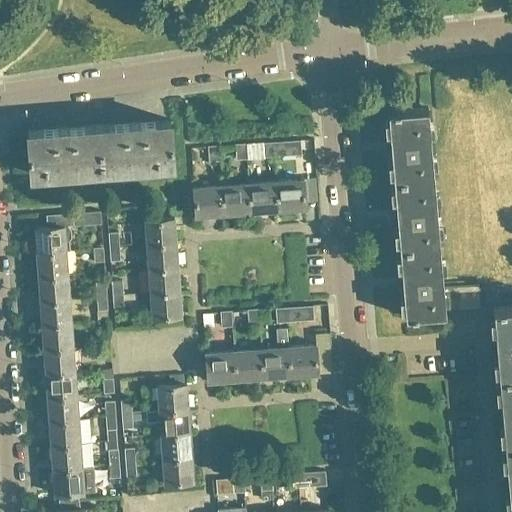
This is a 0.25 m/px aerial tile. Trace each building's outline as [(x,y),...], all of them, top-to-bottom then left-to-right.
[(433,178),(427,108),(398,110),(393,110),(393,111),(387,111),(390,141),(385,141),(385,142),(385,151),(385,152),(391,151),(393,181),(433,178)] [(173,163),(170,120),(98,125),(101,168),(173,163)] [(101,168),(98,125),(26,130),(29,174),(101,168)] [(301,154),(300,140),(273,142),(274,156),(301,154)] [(274,156),(273,142),(262,143),(263,157),(274,156)] [(246,159),(245,144),(235,145),(236,159),(246,159)] [(219,160),(218,146),(208,147),(209,161),(219,160)] [(276,180),(278,208),(304,206),(304,208),(306,208),(303,178),(302,178),(302,179),(276,181),(276,180)] [(439,246),(436,212),(433,178),(393,181),(396,208),(390,208),(390,209),(391,219),(391,220),(397,219),(399,249),(439,246)] [(278,208),(276,180),(275,180),(275,181),(249,183),(249,182),(248,182),(251,210),(277,208),(277,210),(278,210),(278,208)] [(251,212),(251,210),(248,182),(247,182),(247,183),(222,185),(222,184),(221,184),(223,213),(224,213),(224,212),(249,210),(249,212),(251,212)] [(196,214),(222,212),(222,213),(223,213),(221,184),(220,184),(220,185),(194,187),(194,186),(193,186),(195,216),(196,216),(196,214)] [(100,211),(72,213),(73,224),(73,225),(73,226),(101,224),(100,211)] [(174,243),(173,219),(174,218),(174,217),(144,219),(144,221),(146,221),(147,245),(174,243)] [(64,251),(64,252),(69,251),(69,241),(71,237),(71,230),(66,225),(60,225),(34,228),(34,229),(36,253),(64,251)] [(118,246),(117,232),(107,233),(108,247),(118,246)] [(176,267),(174,243),(147,245),(149,269),(176,267)] [(119,261),(118,246),(108,247),(109,262),(119,261)] [(442,287),(439,246),(399,249),(402,276),(396,276),(397,277),(397,286),(397,288),(403,287),(405,316),(410,316),(411,317),(417,316),(445,313),(444,311),(442,287)] [(103,262),(102,248),(92,249),(93,263),(103,262)] [(66,276),(64,252),(64,251),(36,253),(38,278),(66,276)] [(178,291),(176,267),(149,269),(151,293),(178,291)] [(67,300),(66,276),(38,278),(39,285),(40,302),(67,300)] [(122,295),(121,280),(111,281),(112,295),(122,295)] [(106,296),(105,282),(94,282),(96,297),(106,296)] [(481,308),(479,286),(479,284),(466,285),(469,309),(481,308)] [(469,309),(466,285),(454,286),(457,310),(469,309)] [(457,310),(454,286),(442,287),(444,311),(457,310)] [(179,314),(178,291),(151,293),(152,315),(151,316),(151,317),(181,315),(181,314),(179,314)] [(123,309),(122,295),(112,295),(113,310),(123,309)] [(107,310),(106,296),(96,297),(97,311),(107,310)] [(69,324),(67,300),(40,302),(42,326),(69,324)] [(313,320),(313,305),(285,307),(286,322),(313,320)] [(511,375),(511,305),(503,307),(503,306),(498,306),(498,307),(492,308),(494,329),(495,337),(496,346),(498,377),(511,375)] [(286,322),(285,307),(275,308),(276,322),(286,322)] [(248,324),(259,323),(258,309),(247,310),(248,324)] [(231,325),(230,311),(220,312),(221,326),(231,325)] [(71,348),(69,324),(42,326),(44,350),(71,348)] [(110,344),(109,330),(98,331),(99,345),(110,344)] [(111,358),(110,344),(99,345),(100,358),(111,358)] [(318,374),(315,344),(314,344),(315,346),(289,348),(288,346),(290,376),(291,376),(291,374),(316,372),(317,374),(318,374)] [(290,376),(288,346),(287,346),(287,348),(261,350),(261,348),(263,378),(263,376),(289,374),(289,376),(290,376)] [(73,372),(71,348),(44,350),(46,375),(73,372)] [(263,378),(261,348),(260,348),(260,350),(234,352),(234,350),(233,350),(236,380),(236,378),(262,376),(262,378),(263,378)] [(205,352),(207,382),(208,382),(208,380),(234,378),(234,380),(236,380),(233,350),(232,350),(232,352),(206,354),(206,352),(205,352)] [(75,397),(73,372),(46,375),(47,376),(48,399),(75,397)] [(511,444),(511,375),(498,377),(501,405),(501,415),(504,445),(511,444)] [(113,392),(112,380),(112,379),(102,379),(103,393),(113,392)] [(186,409),(185,385),(186,385),(186,383),(156,385),(156,387),(158,387),(160,410),(160,411),(186,409)] [(77,421),(75,397),(48,399),(50,423),(77,421)] [(131,414),(130,400),(120,401),(121,415),(131,414)] [(115,415),(114,401),(104,402),(105,416),(115,415)] [(188,434),(186,409),(160,411),(160,410),(146,412),(147,422),(160,421),(161,435),(188,434)] [(132,428),(131,414),(121,415),(122,429),(132,428)] [(116,430),(115,415),(105,416),(106,430),(116,430)] [(78,445),(77,421),(50,423),(52,447),(78,445)] [(163,460),(190,458),(188,434),(161,435),(163,460)] [(80,468),(78,445),(52,447),(54,471),(93,468),(93,467),(80,468)] [(135,462),(134,448),(124,449),(125,463),(135,462)] [(118,464),(117,449),(108,450),(109,464),(118,464)] [(192,480),(190,458),(163,460),(165,481),(163,482),(163,483),(193,481),(193,479),(192,480)] [(136,477),(135,462),(125,463),(126,478),(136,477)] [(120,478),(118,464),(109,464),(110,479),(120,478)] [(55,503),(78,501),(78,493),(95,492),(93,468),(54,471),(56,493),(54,493),(54,495),(55,494),(55,503)] [(325,485),(324,471),(298,473),(299,487),(325,485)] [(299,487),(298,473),(287,474),(288,488),(299,487)] [(271,490),(270,475),(260,476),(261,490),(271,490)] [(244,492),(243,477),(232,478),(233,493),(244,492)] [(79,509),(78,501),(55,503),(56,511),(55,511),(54,511),(55,511),(56,511),(83,511),(83,510),(85,510),(85,508),(79,509)]
